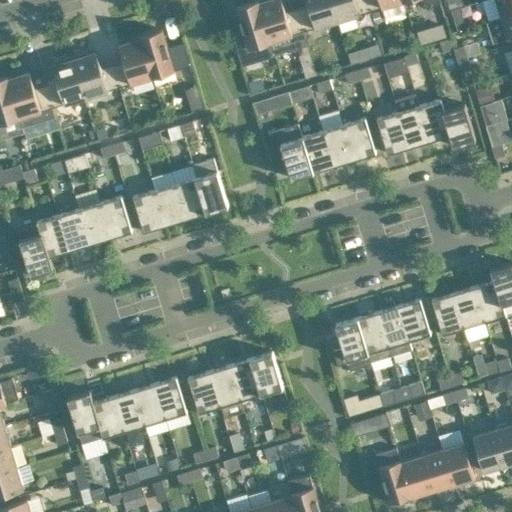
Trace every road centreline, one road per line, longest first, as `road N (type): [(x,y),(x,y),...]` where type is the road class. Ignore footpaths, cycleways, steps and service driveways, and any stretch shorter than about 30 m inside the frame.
road 1 (residential): [(482,204),(464,179),(263,236),(58,300),(52,307),(60,330)]
road 2 (residential): [(60,330),(78,359),(181,329),(479,236),(482,204)]
